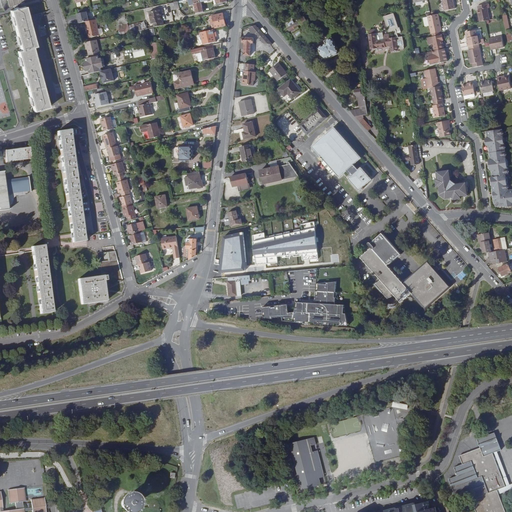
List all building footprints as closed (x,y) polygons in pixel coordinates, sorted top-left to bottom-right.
[(192,0),(196,14),(203,12),(201,2),(212,0),(216,0),(217,4),(219,4),(219,6),(224,5),(224,3),(227,2),(226,0),(192,0)] [(442,0),(445,15),(456,13),(454,3),(453,3),(452,0),(442,0)] [(178,1),(170,3),(171,10),(180,8),(178,1)] [(480,23),(486,21),(490,21),(487,5),(478,7),(479,11),(478,11),(480,23)] [(17,9),(14,10),(10,11),(21,51),(17,52),(33,112),(48,108),(32,48),(35,47),(24,7),(17,9)] [(371,49),(385,47),(385,45),(391,44),(391,47),(399,46),(399,44),(405,43),(404,41),(405,41),(404,35),(403,31),(399,32),(398,28),(402,27),(400,22),(399,23),(395,8),(384,11),(389,27),(394,26),(397,32),(390,33),(389,28),(383,29),(382,29),(382,26),(376,27),(375,27),(375,24),(369,24),(369,28),(368,28),(371,49)] [(161,10),(151,13),(153,24),(155,23),(156,27),(165,25),(164,21),(163,21),(161,10)] [(223,13),(212,16),(215,28),(226,26),(223,13)] [(428,16),(431,34),(439,32),(442,32),(438,14),(431,16),(428,16)] [(294,24),(287,28),(289,32),(291,30),(296,40),(304,35),(301,29),(298,30),(297,28),(301,26),(301,27),(307,23),(304,18),(298,21),(299,22),(295,25),(294,24)] [(99,36),(95,20),(86,22),(87,27),(86,27),(88,38),(99,36)] [(119,33),(146,30),(145,22),(118,25),(119,33)] [(265,44),(269,44),(273,44),(256,25),(249,27),(250,30),(252,29),(265,44)] [(469,46),(479,44),(480,44),(478,35),(477,35),(476,29),(466,31),(466,32),(467,37),(468,37),(468,41),(467,42),(468,47),(469,46)] [(207,31),(201,33),(203,45),(216,42),(213,30),(207,31)] [(432,37),(434,51),(444,49),(441,35),(440,35),(439,32),(431,34),(432,37)] [(243,38),(241,38),(240,42),(243,42),(243,43),(245,43),(245,56),(251,56),(252,43),(253,44),(254,38),(243,37),(243,38)] [(501,37),(493,39),(495,49),(504,47),(501,37)] [(319,49),(324,60),(339,53),(332,39),(326,42),(327,45),(319,49)] [(96,40),(84,43),(85,47),(86,47),(86,50),(87,54),(98,52),(96,40)] [(161,58),(160,53),(158,46),(157,43),(150,44),(154,59),(161,58)] [(221,44),(193,50),(194,55),(196,55),(196,57),(198,56),(199,61),(208,59),(214,58),(215,58),(214,49),(220,48),(221,44)] [(473,68),(483,66),(479,44),(469,46),(470,50),(468,51),(470,64),(472,64),(473,68)] [(135,58),(145,55),(143,46),(133,48),(135,58)] [(431,64),(436,63),(448,61),(446,49),(444,49),(434,51),(433,51),(429,52),(431,64)] [(88,58),(85,59),(86,62),(83,63),(84,67),(87,67),(88,70),(100,67),(103,66),(101,59),(98,59),(98,56),(88,58)] [(287,74),(279,63),(270,70),(278,81),(287,74)] [(245,78),(243,78),(242,84),(255,86),(256,72),(257,65),(246,64),(245,71),(246,71),(245,75),(245,78)] [(425,70),(429,89),(431,88),(441,86),(440,82),(439,82),(436,68),(425,70)] [(101,71),(100,72),(101,75),(100,76),(101,80),(102,80),(103,84),(113,81),(110,69),(101,71)] [(193,84),(190,71),(178,74),(180,81),(174,83),(176,88),(193,84)] [(497,80),(499,91),(511,89),(509,79),(505,80),(504,80),(503,78),(497,80)] [(291,80),(278,89),(284,96),(288,93),(292,98),(300,92),(291,80)] [(480,84),(482,94),(494,92),(492,81),(480,84)] [(149,82),(133,86),(135,97),(152,93),(149,82)] [(461,87),(463,97),(464,100),(475,98),(474,94),(472,83),(469,84),(469,85),(466,86),(461,87)] [(442,104),(443,103),(443,100),(441,86),(431,88),(434,105),(442,104)] [(359,110),(349,111),(355,117),(367,115),(364,89),(354,90),(355,99),(358,99),(359,107),(359,110)] [(95,103),(96,107),(109,104),(106,92),(95,94),(96,99),(97,102),(95,103)] [(176,110),(176,114),(190,111),(190,107),(188,100),(189,100),(188,93),(177,96),(180,109),(176,110)] [(155,97),(138,101),(140,111),(141,113),(139,113),(140,117),(152,115),(150,104),(156,102),(155,97)] [(251,99),(239,102),(242,116),(254,113),(251,99)] [(434,105),(433,105),(435,118),(445,116),(444,110),(443,110),(443,107),(442,104),(434,105)] [(302,127),(321,111),(319,109),(300,125),(302,127)] [(326,117),(321,111),(302,127),(308,134),(326,117)] [(191,114),(181,117),(184,128),(193,126),(191,114)] [(104,127),(104,131),(113,129),(111,117),(100,120),(101,124),(103,124),(104,127)] [(359,122),(368,132),(371,128),(363,119),(359,122)] [(449,120),(437,123),(441,137),(451,135),(450,130),(450,128),(449,120)] [(255,136),(252,122),(243,124),(245,133),(243,133),(244,139),(255,136)] [(157,123),(141,127),(142,133),(149,131),(151,139),(161,136),(157,123)] [(215,135),(216,126),(203,129),(203,134),(215,135)] [(335,127),(313,146),(339,177),(347,170),(352,176),(349,178),(359,191),(372,180),(362,167),(358,170),(354,165),(362,158),(335,127)] [(501,129),(487,132),(488,139),(485,139),(486,147),(489,147),(491,161),(488,162),(489,171),(492,171),(493,179),(490,179),(494,206),(496,208),(505,206),(505,208),(511,207),(511,190),(507,191),(505,176),(508,175),(501,129)] [(56,132),(72,243),(84,241),(68,131),(56,132)] [(106,149),(107,149),(116,147),(113,133),(102,136),(106,149)] [(418,159),(416,145),(409,146),(411,155),(406,156),(406,161),(418,159)] [(116,147),(107,149),(110,157),(120,155),(117,146),(116,147)] [(192,146),(180,146),(180,160),(192,160),(192,146)] [(240,148),(243,162),(253,160),(250,146),(240,148)] [(29,148),(4,151),(6,163),(30,160),(29,148)] [(278,166),(270,168),(261,170),(263,184),(281,180),(281,179),(298,175),(291,162),(290,157),(281,159),(282,164),(287,163),(288,165),(278,167),(278,166)] [(122,162),(110,165),(112,170),(113,170),(114,175),(117,174),(122,173),(124,172),(122,162)] [(449,170),(436,172),(437,179),(435,179),(436,187),(438,187),(439,195),(444,198),(452,197),(453,200),(460,199),(460,196),(467,195),(465,183),(455,184),(450,180),(449,170)] [(200,176),(199,171),(191,173),(192,176),(188,177),(190,189),(202,187),(200,176)] [(246,173),(231,177),(233,187),(248,183),(246,173)] [(28,178),(3,181),(5,195),(30,191),(28,178)] [(117,190),(118,193),(121,192),(129,191),(130,190),(127,180),(124,181),(119,182),(116,183),(118,189),(117,190)] [(129,191),(121,192),(123,196),(119,197),(122,206),(132,203),(129,191)] [(165,196),(156,197),(158,209),(167,207),(165,196)] [(136,219),(133,206),(122,209),(125,217),(128,216),(129,221),(136,219)] [(197,207),(187,209),(189,221),(199,219),(197,207)] [(229,212),(232,226),(239,225),(236,211),(229,212)] [(265,233),(253,236),(256,265),(278,263),(277,256),(302,254),(303,261),(308,260),(319,259),(315,222),(302,225),(302,231),(266,239),(265,233)] [(127,226),(129,234),(139,232),(137,223),(127,226)] [(247,262),(244,232),(223,237),(219,273),(246,271),(247,262)] [(401,303),(406,299),(411,294),(403,284),(397,276),(388,266),(398,256),(401,254),(388,239),(382,232),(371,243),(375,246),(372,248),(361,258),(380,280),(368,291),(378,302),(385,296),(388,299),(393,295),(401,303)] [(481,242),(483,253),(491,252),(489,241),(490,240),(489,233),(478,235),(479,242),(481,242)] [(140,234),(130,236),(132,245),(142,242),(140,234)] [(173,247),(174,259),(179,258),(176,236),(162,238),(163,249),(173,247)] [(189,259),(196,256),(197,239),(187,239),(187,248),(190,249),(189,259)] [(31,247),(40,314),(52,312),(43,246),(31,247)] [(498,251),(489,253),(490,258),(491,261),(492,260),(493,264),(508,261),(506,250),(503,250),(498,251)] [(103,282),(122,279),(115,252),(108,252),(109,258),(108,259),(108,261),(100,262),(102,276),(103,282)] [(137,265),(138,265),(148,263),(145,254),(135,257),(137,265)] [(148,263),(138,265),(141,274),(151,271),(148,263)] [(403,284),(411,294),(425,309),(449,287),(428,263),(414,274),(403,284)] [(511,272),(511,270),(510,265),(510,264),(500,268),(503,276),(511,272)] [(250,275),(227,277),(229,297),(241,295),(240,284),(249,283),(249,280),(250,280),(250,275)] [(105,301),(103,282),(102,276),(78,280),(81,304),(105,301)] [(326,284),(310,286),(311,296),(328,294),(326,284)] [(265,300),(258,301),(259,306),(264,306),(265,316),(275,315),(273,299),(272,295),(265,296),(265,300)] [(493,453),(497,452),(502,450),(495,432),(478,439),(481,448),(460,455),(463,464),(455,468),(457,476),(449,479),(456,497),(473,490),(479,507),(478,507),(475,508),(476,511),(505,511),(499,494),(497,490),(506,487),(493,453)] [(314,437),(290,443),(301,488),(316,484),(314,477),(324,474),(318,450),(312,452),(310,445),(316,444),(314,437)] [(511,484),(510,485),(497,452),(493,453),(506,487),(497,490),(499,494),(511,489),(511,484)] [(316,484),(301,488),(302,489),(320,485),(318,477),(324,477),(324,474),(314,477),(316,484)] [(441,479),(440,476),(437,478),(434,483),(438,489),(442,487),(438,481),(441,479)] [(1,492),(0,492),(0,508),(0,511),(24,511),(25,511),(33,510),(33,511),(46,511),(44,498),(31,500),(32,508),(24,509),(23,502),(27,502),(25,488),(9,490),(11,504),(16,503),(17,510),(3,511),(3,508),(1,492)] [(124,509),(126,509),(128,509),(130,508),(131,506),(132,505),(132,502),(132,500),(131,498),(129,497),(127,496),(125,496),(123,497),(121,498),(120,499),(119,501),(119,503),(119,505),(121,506),(122,508),(123,509),(124,509)] [(434,511),(434,508),(429,509),(427,501),(415,505),(415,503),(400,507),(400,508),(397,509),(393,510),(392,509),(384,511),(434,511)]
